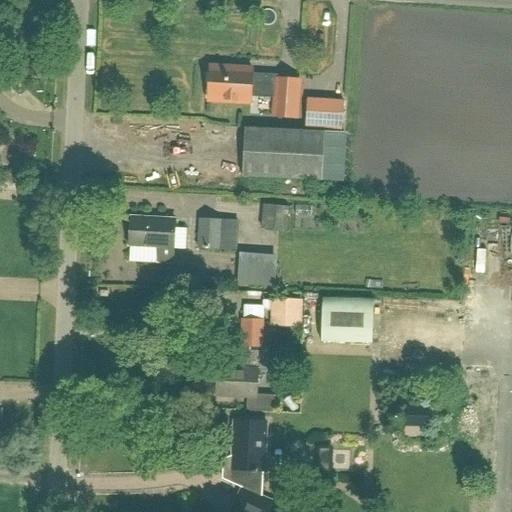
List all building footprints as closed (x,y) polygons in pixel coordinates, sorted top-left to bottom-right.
[(294,120),(298,81),(278,80),(279,76),(251,73),(251,69),(209,66),(207,100),(249,103),(249,97),(274,99),(273,118),(294,120)] [(343,114),(330,113),(320,129),(342,131),(343,114)] [(322,180),(324,132),(244,128),(242,176),(322,180)] [(255,227),(282,229),(284,205),(257,203),(255,227)] [(173,263),(175,219),(131,217),(129,245),(160,247),(159,262),(173,263)] [(197,249),(237,251),(238,221),(199,219),(197,249)] [(231,285),(269,285),(270,253),(232,252),(231,285)] [(323,341),(373,342),(374,299),(324,298),(323,341)] [(301,302),(272,301),(271,320),(301,321),(301,302)] [(263,348),(264,320),(241,319),(240,347),(263,348)] [(247,410),(274,412),(275,396),(257,395),(258,369),(218,367),(216,397),(247,398),(247,410)] [(429,406),(408,405),(408,424),(429,425),(429,406)] [(222,459),(221,479),(241,486),(229,511),(276,511),(280,504),(262,496),(263,473),(266,473),(269,423),(233,421),(231,456),(222,459)] [(326,470),(326,447),(311,446),(310,470),(326,470)]
